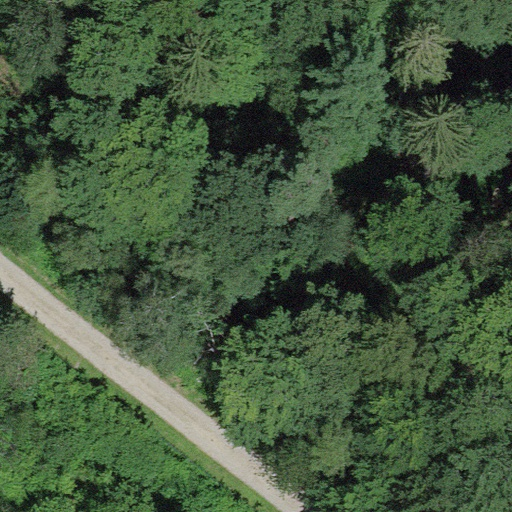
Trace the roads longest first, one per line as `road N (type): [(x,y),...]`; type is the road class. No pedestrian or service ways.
road 1 (track): [(511,158),(189,415)]
road 2 (track): [(0,264),(312,511)]
